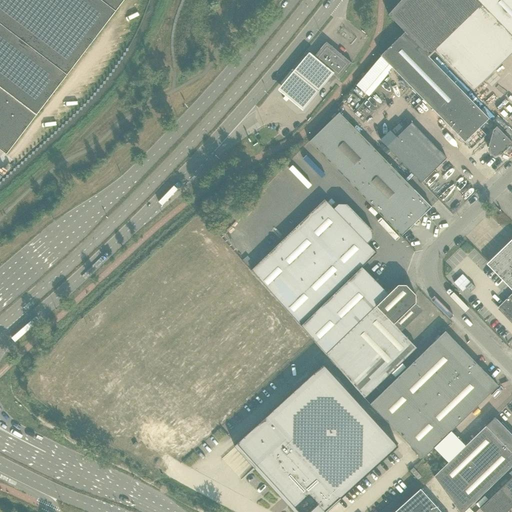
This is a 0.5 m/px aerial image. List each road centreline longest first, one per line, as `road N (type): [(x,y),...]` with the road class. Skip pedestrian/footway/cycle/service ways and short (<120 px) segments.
road 1 (secondary): [(0,347),(150,209),(335,0)]
road 2 (secondary): [(292,0),(140,169),(0,296)]
road 3 (unclassified): [(511,175),(435,250),(428,267),(429,281),(511,367)]
road 4 (secondary): [(158,511),(9,442)]
